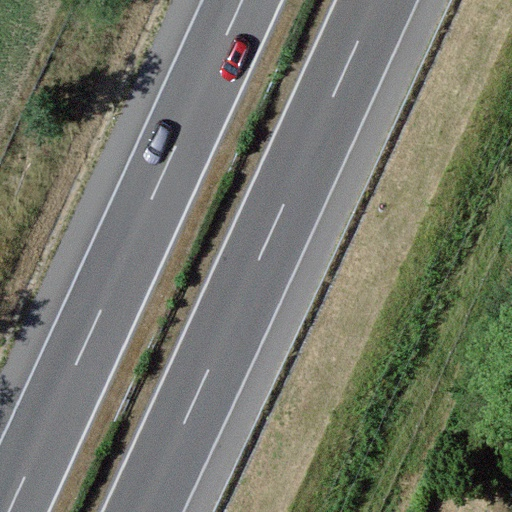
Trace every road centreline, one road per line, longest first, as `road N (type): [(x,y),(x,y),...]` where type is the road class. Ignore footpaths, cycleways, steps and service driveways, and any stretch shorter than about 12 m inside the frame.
road 1 (motorway): [(144,511),(378,0)]
road 2 (motorway): [(243,0),(10,511)]
